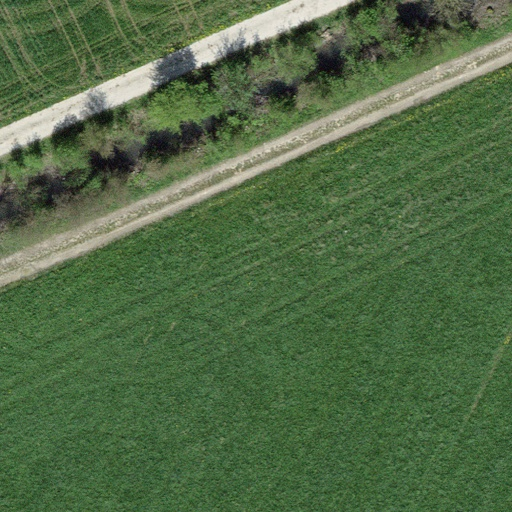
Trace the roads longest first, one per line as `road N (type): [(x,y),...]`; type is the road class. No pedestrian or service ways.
road 1 (track): [(0,277),(511,51)]
road 2 (track): [(0,142),(326,0)]
